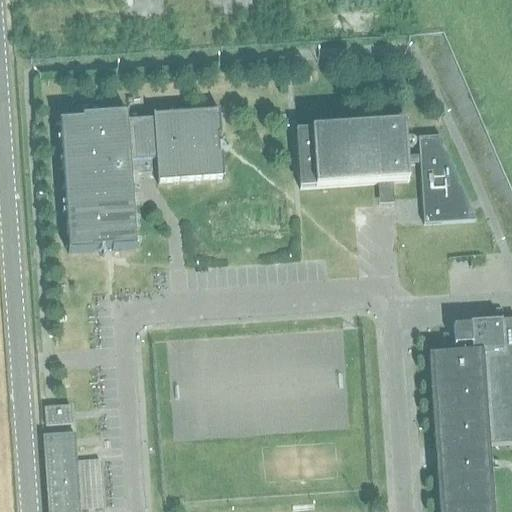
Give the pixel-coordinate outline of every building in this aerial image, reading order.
[(156,187),(222,182),(217,114),(151,119),(152,123),(128,124),(128,120),(58,125),(66,255),(136,250),(130,164),(154,163),(156,187)] [(407,158),(406,143),(406,138),(405,125),(358,128),(344,129),(296,132),(300,190),(377,185),(392,184),(409,183),(408,165),(419,164),(423,225),(475,222),(440,138),(418,139),(419,157),(407,158)] [(511,321),(502,322),(490,323),(470,324),(470,327),(462,327),(454,328),(453,328),(453,334),(455,355),(444,356),(429,357),(429,359),(436,450),(436,451),(437,464),(437,465),(439,511),(493,511),(490,470),(490,469),(490,461),(489,447),(511,445),(511,321)] [(444,356),(455,355),(453,334),(443,335),(444,356)] [(44,426),(71,425),(69,406),(43,407),(44,426)] [(74,452),(73,438),(75,438),(75,435),(44,438),(43,438),(42,438),(43,440),(45,440),(49,511),(78,511),(74,460),(74,452)]
